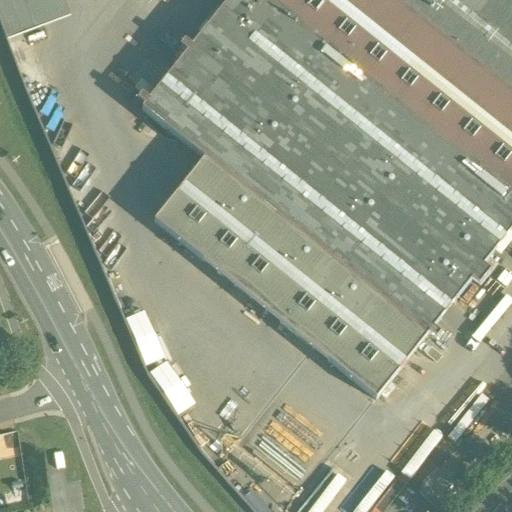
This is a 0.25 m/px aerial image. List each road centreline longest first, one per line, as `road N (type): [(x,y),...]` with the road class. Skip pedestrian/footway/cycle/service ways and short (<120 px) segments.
road 1 (secondary): [(0,232),(81,382)]
road 2 (secondary): [(149,498),(81,382)]
